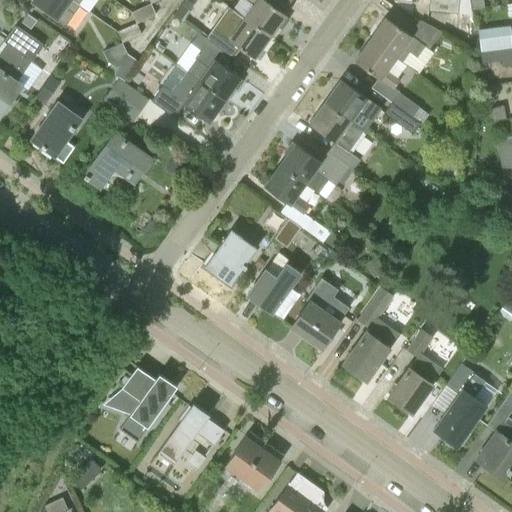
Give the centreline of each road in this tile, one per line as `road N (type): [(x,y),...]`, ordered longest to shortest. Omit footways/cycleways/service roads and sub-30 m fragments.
road 1 (residential): [(454,511),(144,294)]
road 2 (residential): [(144,294),(349,0)]
road 3 (residential): [(144,294),(0,191)]
